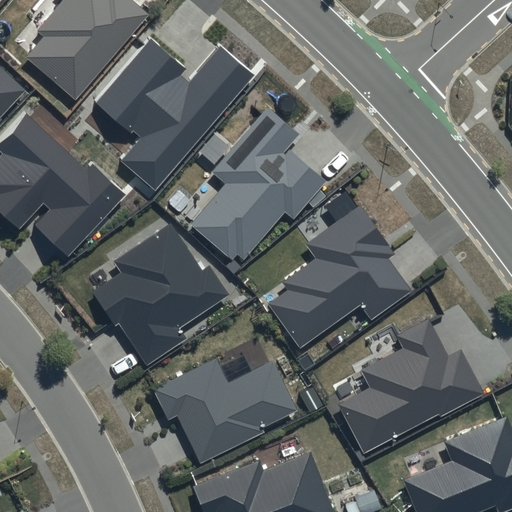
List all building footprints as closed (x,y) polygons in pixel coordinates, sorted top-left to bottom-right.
[(57,0),(36,26),(44,33),(27,52),(74,92),(145,10),(133,0),(57,0)] [(151,39),(96,103),(140,140),(122,161),(156,190),(255,76),(220,46),(189,82),(181,74),(186,68),(151,39)] [(0,111),(23,87),(0,65),(0,117),(2,116),(0,114),(0,111)] [(297,130),(266,104),(212,168),(226,179),(191,220),(232,254),(235,251),(242,257),(283,209),(291,216),(324,177),(288,146),(283,151),(281,149),(297,130)] [(86,169),(27,112),(0,139),(0,150),(4,154),(0,158),(0,208),(20,227),(30,217),(68,254),(126,194),(92,162),(86,169)] [(394,249),(358,200),(302,241),(312,255),(280,278),(286,287),(267,301),(298,344),(357,301),(368,316),(409,286),(386,255),(394,249)] [(200,267),(167,220),(110,259),(117,269),(89,289),(113,323),(118,319),(145,358),(181,334),(176,325),(226,291),(206,263),(200,267)] [(446,350),(427,314),(392,332),(399,345),(359,366),(369,386),(339,401),(362,447),(436,408),(438,413),(483,390),(458,344),(446,350)] [(215,354),(150,385),(165,416),(176,411),(199,460),(263,429),(260,423),(295,407),(271,357),(226,378),(215,354)] [(511,430),(504,411),(441,438),(448,456),(400,477),(415,511),(465,511),(493,501),(497,511),(511,504),(511,430)] [(257,456),(191,482),(202,511),(212,511),(213,511),(333,511),(309,447),(261,466),(257,456)]
